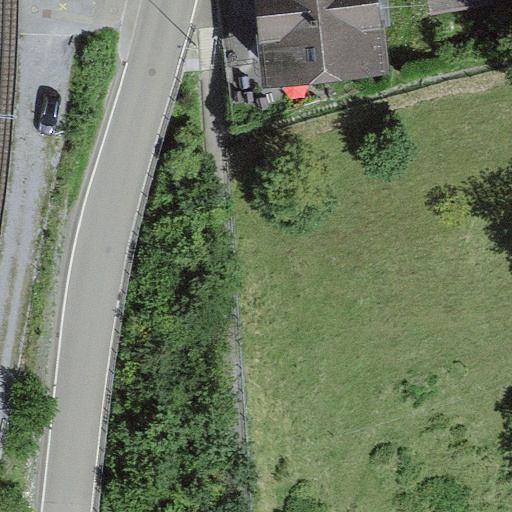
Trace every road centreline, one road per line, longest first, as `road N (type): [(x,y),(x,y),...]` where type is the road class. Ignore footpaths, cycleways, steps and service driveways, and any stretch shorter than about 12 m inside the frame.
road 1 (tertiary): [(68,511),(98,268),(172,0)]
road 2 (track): [(55,10),(0,398)]
